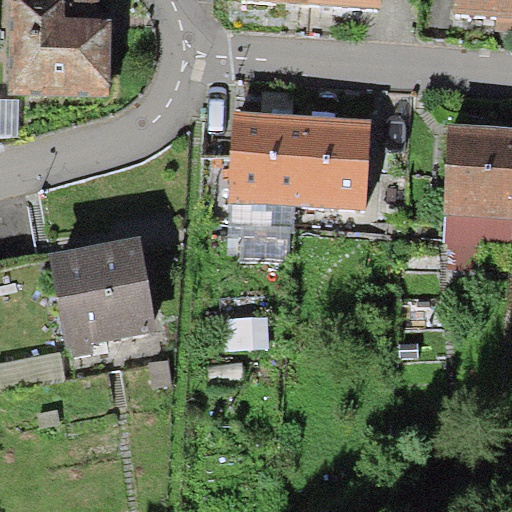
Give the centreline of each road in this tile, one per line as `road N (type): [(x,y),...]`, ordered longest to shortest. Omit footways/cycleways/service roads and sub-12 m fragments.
road 1 (residential): [(511,75),(187,53)]
road 2 (residential): [(187,53),(170,100),(136,129),(0,171)]
